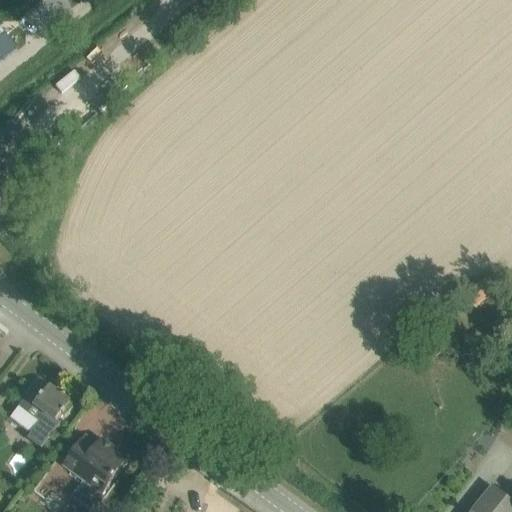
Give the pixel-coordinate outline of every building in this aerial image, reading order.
[(7,32),(0,37),(0,60),(18,45),(7,32)] [(494,271),(464,296),(474,309),(505,284),(494,271)] [(434,359),(451,346),(435,324),(417,337),(434,359)] [(40,381),(19,409),(41,425),(29,440),(42,450),(61,424),(57,422),(71,404),(40,381)] [(64,467),(102,495),(128,460),(102,441),(98,446),(86,437),(64,467)] [(511,511),(511,502),(493,487),(472,511),(511,511)]
